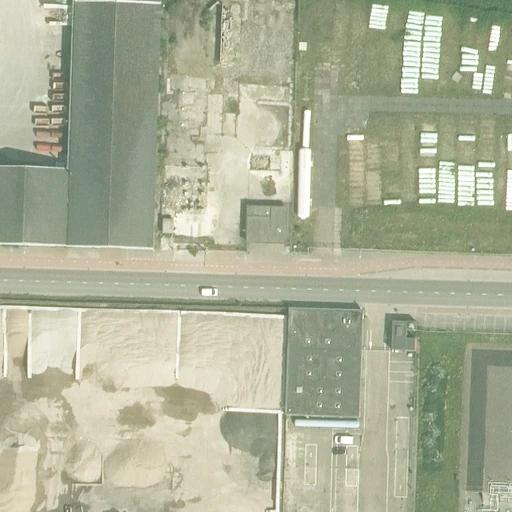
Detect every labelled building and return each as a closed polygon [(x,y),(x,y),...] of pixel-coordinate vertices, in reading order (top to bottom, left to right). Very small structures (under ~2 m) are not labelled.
[(0,243),(154,249),(161,0),(75,0),(71,169),(0,166),(0,243)] [(394,10),(395,0),(310,0),(304,59),(325,61),(324,70),(340,71),(343,45),(379,49),(374,92),(439,99),(447,15),(414,11),(414,12),(394,10)] [(447,208),(482,207),(481,115),(446,115),(447,208)] [(511,116),(488,115),(483,209),(511,210),(511,116)] [(409,207),(445,206),(443,116),(407,116),(371,116),(371,122),(352,122),(353,208),(372,207),(373,208),(410,208),(409,207)] [(180,178),(194,173),(186,154),(172,159),(180,178)] [(199,214),(195,194),(177,197),(181,217),(199,214)] [(174,234),(174,220),(164,219),(163,233),(174,234)] [(290,308),(287,415),(360,417),(363,310),(290,308)] [(392,350),(406,351),(416,351),(416,339),(407,338),(407,330),(417,330),(417,322),(393,321),(392,350)] [(149,428),(147,446),(154,447),(152,465),(162,466),(166,431),(149,428)]
